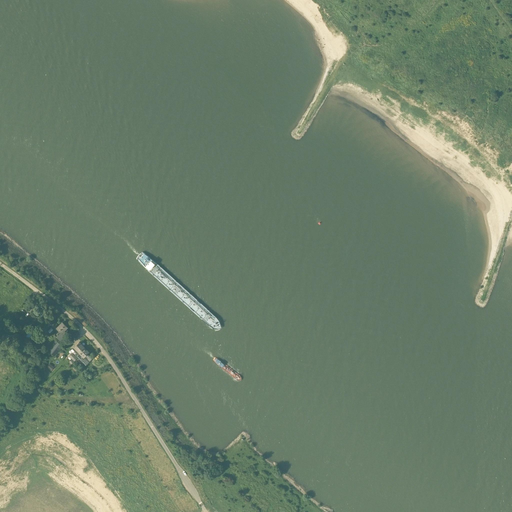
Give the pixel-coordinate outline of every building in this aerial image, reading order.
[(57,328),(61,332),(56,337),(61,342),(66,337),(64,335),(66,333),(64,330),(67,327),(62,322),(57,328)] [(72,336),(70,338),(73,341),(75,338),(76,339),(79,335),(76,331),(72,335),(72,336)] [(58,342),(49,352),(54,356),(63,346),(58,342)] [(79,342),(72,348),(77,353),(84,347),(79,342)] [(84,358),(83,357),(89,352),(88,351),(89,350),(87,349),(86,349),(84,347),(79,352),(77,353),(79,356),(77,357),(81,361),(84,358)] [(72,362),(77,358),(75,355),(70,360),(69,361),(71,364),(72,362)]
